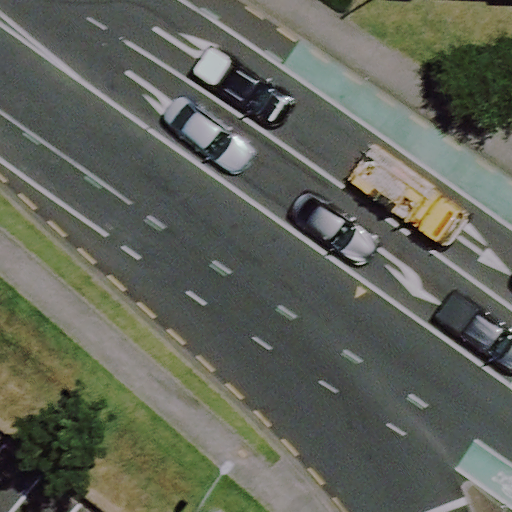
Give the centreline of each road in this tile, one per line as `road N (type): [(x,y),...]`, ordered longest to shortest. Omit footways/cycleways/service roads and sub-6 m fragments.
road 1 (tertiary): [(0,21),(373,287)]
road 2 (tertiary): [(421,511),(373,287)]
road 3 (tertiary): [(373,287),(511,384)]
